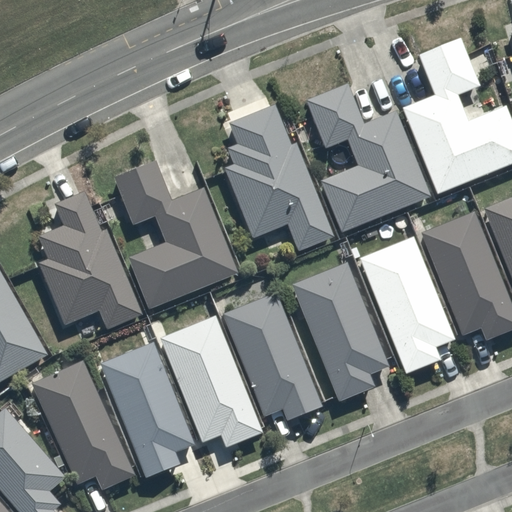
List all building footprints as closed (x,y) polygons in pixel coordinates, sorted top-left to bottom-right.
[(511,166),(511,112),(507,100),(466,117),(457,95),(481,85),(461,37),(419,55),(436,97),(403,111),(439,197),(511,166)] [(357,163),(320,178),(342,232),(433,194),(398,109),(362,124),(346,86),(304,103),(323,149),(347,139),(357,163)] [(224,173),(251,240),(288,225),(298,250),(337,234),(300,142),(290,146),(275,107),(228,125),(236,146),(225,151),(230,161),(221,165),(224,173)] [(154,158),(110,175),(130,227),(156,217),(166,241),(128,256),(149,309),(238,274),(203,186),(170,199),(154,158)] [(31,255),(64,326),(96,312),(106,333),(146,314),(103,222),(100,223),(85,191),(51,207),(60,225),(35,236),(41,251),(31,255)] [(511,199),(482,212),(511,284),(511,199)] [(511,299),(476,215),(417,240),(458,336),(477,328),(483,342),(511,329),(511,299)] [(437,345),(458,336),(417,240),(414,233),(356,258),(406,375),(444,360),(437,345)] [(366,371),(387,363),(348,260),(289,282),(334,401),(372,387),(366,371)] [(0,382),(49,354),(0,268),(0,382)] [(222,311),(264,419),(284,411),(287,418),(322,405),(277,289),(222,311)] [(157,334),(200,443),(220,435),(224,447),(264,431),(216,310),(157,334)] [(176,451),(197,442),(154,343),(97,368),(145,477),(181,461),(176,451)] [(29,389),(74,485),(93,476),(100,490),(137,473),(85,362),(29,389)] [(49,491),(64,478),(3,409),(0,411),(0,492),(17,511),(55,511),(53,510),(60,504),(49,491)] [(10,511),(0,500),(0,511),(10,511)]
